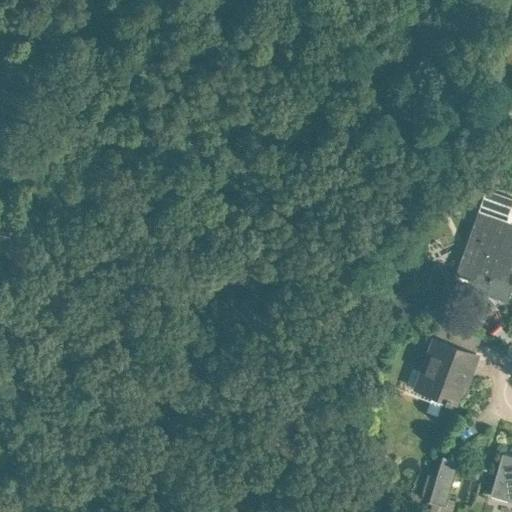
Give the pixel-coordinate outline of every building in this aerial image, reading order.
[(491,174),(489,182),(499,184),(500,176),(491,174)] [(511,283),(505,281),(511,260),(511,222),(488,214),(496,194),(511,199),(511,198),(484,188),(452,282),(506,301),(511,284),(511,283)] [(398,294),(393,307),(420,317),(425,304),(402,295),(398,294)] [(384,329),(382,337),(385,338),(389,339),(392,332),(384,329)] [(452,401),(463,373),(467,374),(474,353),(432,338),(420,371),(412,368),(407,383),(414,386),(444,397),(443,400),(448,401),(448,399),(452,401)] [(511,455),(501,453),(490,495),(511,500),(511,455)] [(445,505),(458,459),(441,454),(441,455),(435,475),(428,499),(428,500),(445,505)] [(428,499),(435,475),(427,473),(420,496),(428,499)]
